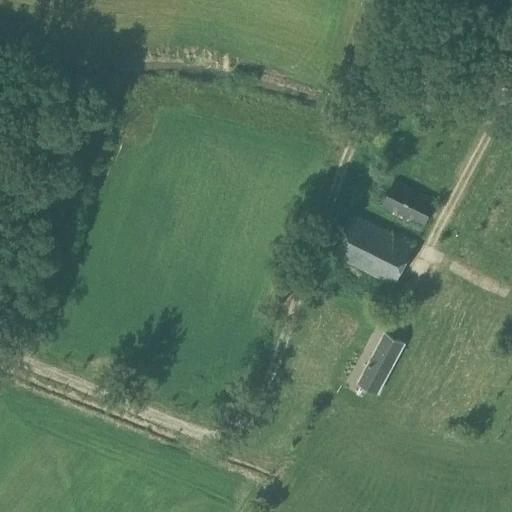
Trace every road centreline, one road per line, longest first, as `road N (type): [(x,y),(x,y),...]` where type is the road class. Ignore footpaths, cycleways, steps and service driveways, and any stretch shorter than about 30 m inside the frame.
road 1 (track): [(0,359),(214,442),(250,411),(377,86)]
road 2 (track): [(511,95),(413,68),(377,86)]
road 3 (track): [(443,220),(511,117)]
